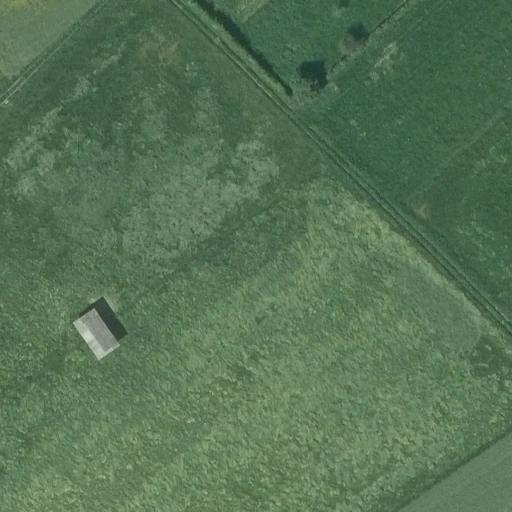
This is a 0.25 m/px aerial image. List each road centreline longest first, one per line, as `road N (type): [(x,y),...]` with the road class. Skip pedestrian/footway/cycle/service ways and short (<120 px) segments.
road 1 (track): [(511,331),(184,0)]
road 2 (track): [(112,0),(0,125)]
